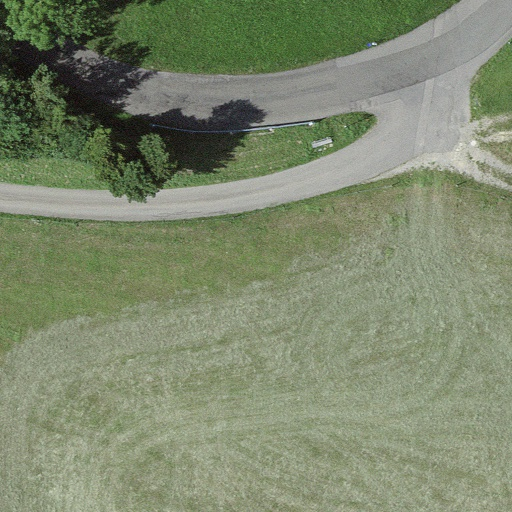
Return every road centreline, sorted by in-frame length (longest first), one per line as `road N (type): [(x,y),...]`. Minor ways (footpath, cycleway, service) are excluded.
road 1 (unclassified): [(422,67),(428,93),(421,127),(396,152),(320,181),(130,205),(0,198)]
road 2 (unclassified): [(422,67),(269,99),(191,100),(103,80),(0,34)]
